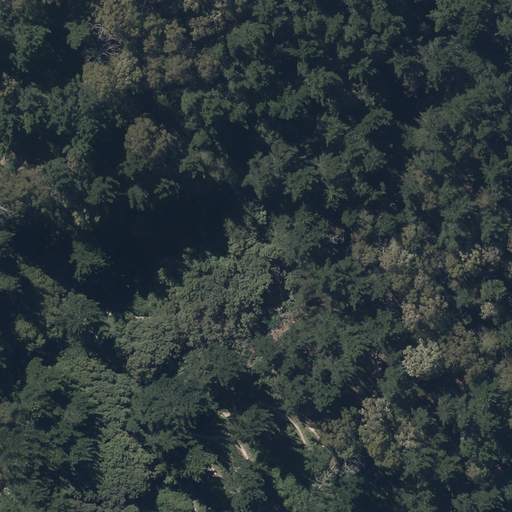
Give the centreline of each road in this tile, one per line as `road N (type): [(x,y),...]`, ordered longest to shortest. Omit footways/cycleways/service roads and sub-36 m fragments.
road 1 (track): [(0,123),(20,143),(28,181),(96,305),(147,314),(373,299),(403,306),(438,332),(511,457)]
road 2 (track): [(214,0),(264,36),(307,99),(345,117),(367,121),(511,79)]
road 3 (track): [(243,511),(223,481),(123,385),(96,305)]
road 4 (track): [(90,0),(73,52),(73,89),(28,181)]
road 5 (track): [(0,467),(154,511)]
